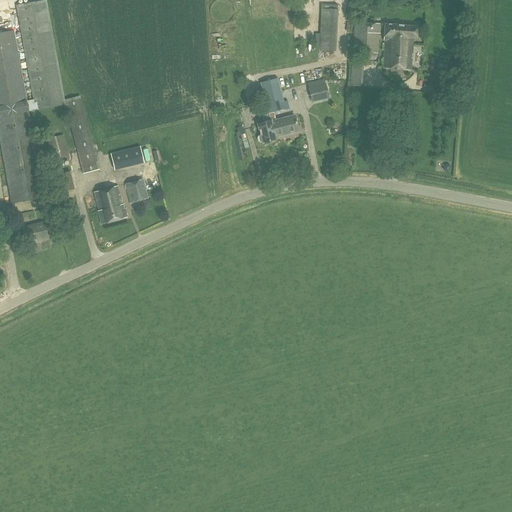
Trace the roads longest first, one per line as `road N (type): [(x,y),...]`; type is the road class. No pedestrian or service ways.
road 1 (tertiary): [(0,311),(274,188),(401,186),(511,207)]
road 2 (unknown): [(84,270),(67,195),(81,178),(90,178),(113,257)]
